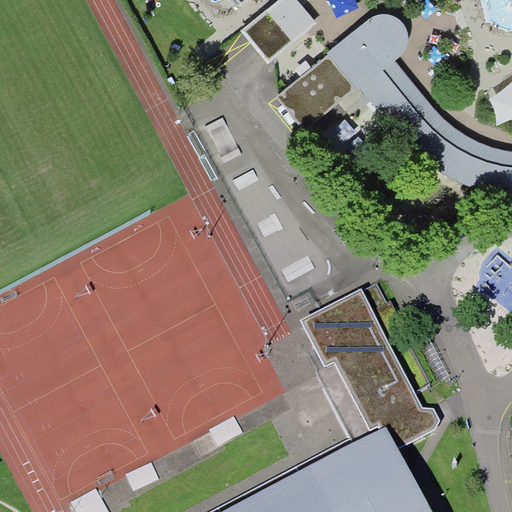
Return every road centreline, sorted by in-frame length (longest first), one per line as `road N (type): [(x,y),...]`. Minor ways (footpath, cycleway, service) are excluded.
road 1 (residential): [(223,65),(369,244),(424,287)]
road 2 (residential): [(424,287),(488,437)]
